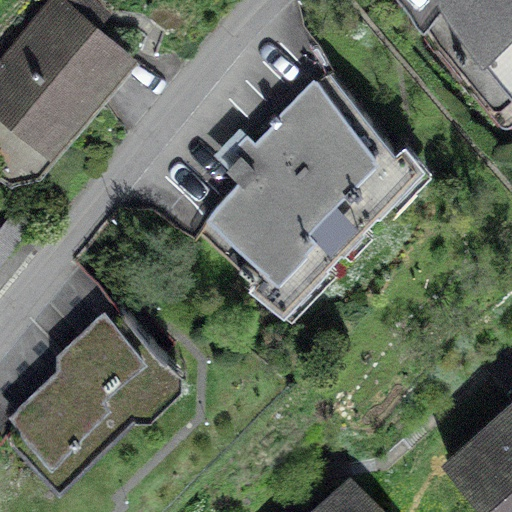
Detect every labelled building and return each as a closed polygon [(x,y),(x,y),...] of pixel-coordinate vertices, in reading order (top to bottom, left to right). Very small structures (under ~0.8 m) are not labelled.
[(127,53),(61,0),(58,0),(0,71),(0,109),(48,149),(127,53)] [(511,95),(511,0),(440,0),(427,12),(504,103),(511,95)] [(241,180),(199,225),(278,288),(406,156),(327,68),(229,168),(241,180)] [(73,365),(6,431),(60,485),(135,413),(136,383),(168,349),(122,303),(66,358),(73,365)] [(511,511),(511,403),(449,459),(496,511),(511,511)] [(363,511),(351,497),(334,511),(363,511)]
